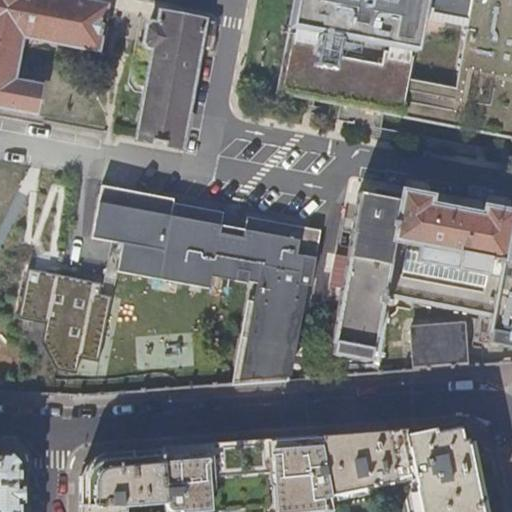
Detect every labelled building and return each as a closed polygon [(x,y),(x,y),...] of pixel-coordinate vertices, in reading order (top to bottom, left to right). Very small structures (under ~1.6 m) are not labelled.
[(0,0),(0,107),(29,113),(32,111),(37,90),(34,86),(11,82),(20,35),(96,49),(99,34),(104,6),(68,0),(0,0)] [(511,0),(294,0),(277,93),(342,105),(371,111),(511,136),(511,0)] [(154,123),(169,125),(180,118),(182,110),(186,110),(199,46),(209,47),(214,26),(203,24),(203,23),(160,15),(158,26),(152,25),(147,29),(144,44),(147,48),(153,50),(146,92),(145,95),(144,102),(148,104),(147,112),(154,123)] [(180,149),(186,110),(182,110),(180,118),(169,125),(154,123),(147,112),(148,104),(144,102),(138,136),(137,140),(180,149)] [(312,285),(322,233),(249,219),(245,241),(222,236),(226,215),(175,206),(176,202),(104,188),(94,237),(124,243),(119,270),(211,287),(214,275),(248,282),(249,279),(260,282),(241,385),(291,381),(309,284),(312,285)] [(334,356),(367,363),(367,362),(370,362),(372,352),(374,352),(384,299),(491,318),(488,333),(490,333),(489,343),(490,344),(490,345),(511,349),(511,222),(510,222),(511,215),(485,210),(483,218),(428,207),(430,199),(403,194),(401,202),(359,195),(351,233),(352,233),(331,344),(334,345),(332,355),(334,356)] [(69,343),(86,277),(49,270),(26,266),(16,331),(69,343)] [(411,327),(416,372),(468,368),(464,325),(411,327)] [(486,511),(473,442),(467,443),(467,440),(462,441),(458,428),(434,434),(433,430),(403,436),(403,432),(376,438),(375,434),(363,437),(349,440),(348,436),(335,439),(320,442),(333,511),(486,511)] [(169,450),(160,451),(165,505),(165,511),(229,511),(264,509),(264,511),(333,511),(320,442),(319,438),(307,439),(180,449),(169,450)] [(123,511),(123,509),(165,505),(160,451),(149,452),(137,453),(123,454),(100,456),(79,477),(78,511),(123,511)] [(0,452),(0,511),(19,511),(19,490),(20,464),(9,453),(0,452)]
